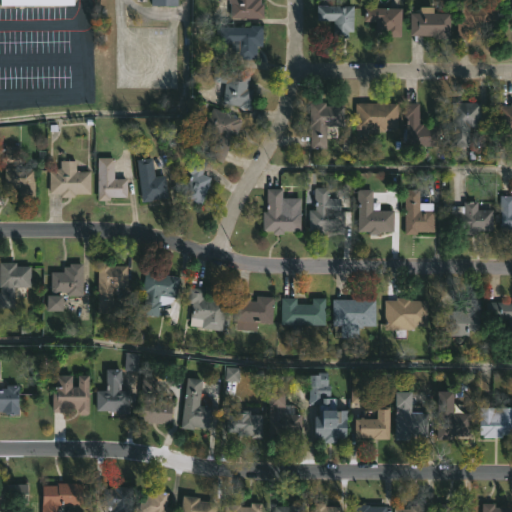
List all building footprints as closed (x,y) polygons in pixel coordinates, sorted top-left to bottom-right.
[(260,0),(260,3),(264,3),(264,18),(230,18),(230,3),(229,3),(229,0),(260,0)] [(459,39),(457,38),(458,15),(462,15),(463,2),(489,3),(488,28),(472,27),(472,39),(459,39)] [(354,5),(353,32),(348,31),(348,38),(333,38),(334,20),(317,20),(317,5),(354,5)] [(434,7),(434,12),(451,13),(451,39),(435,39),(435,36),(421,36),(421,38),(419,38),(419,36),(410,36),(411,12),(421,13),(421,6),(434,7)] [(402,8),(402,36),(386,36),(386,31),(376,31),(376,21),(364,21),(364,7),(402,8)] [(263,25),(262,46),(257,46),(257,60),(236,59),(236,53),(231,53),(231,43),(219,43),(219,26),(250,27),(250,25),(263,25)] [(251,107),(251,109),(238,107),(238,105),(222,103),(225,83),(213,81),(215,65),(234,67),(233,72),(250,74),(248,88),(253,88),(251,107)] [(363,88),(363,102),(398,103),(397,129),(384,129),(384,131),(368,131),(368,142),(357,142),(357,131),(352,130),(352,126),(355,126),(355,103),(358,103),(358,88),(363,88)] [(203,102),(216,106),(215,109),(239,118),(238,120),(241,121),(236,134),(234,133),(222,163),(206,156),(207,154),(202,152),(204,148),(209,150),(214,139),(202,134),(210,113),(201,109),(203,102)] [(326,102),(326,105),(344,105),(344,126),(338,126),(338,137),(327,136),(327,148),(310,148),(310,102),(326,102)] [(460,151),(451,151),(452,102),(481,102),(481,126),(469,126),(469,147),(460,147),(460,151)] [(511,102),(511,135),(499,135),(499,105),(510,105),(510,102),(511,102)] [(419,103),(419,123),(422,123),(422,127),(440,126),(440,146),(418,146),(418,149),(406,148),(406,141),(402,141),(403,129),(406,129),(406,118),(404,118),(404,103),(419,103)] [(19,146),(5,145),(5,160),(19,161),(19,146)] [(114,178),(127,178),(127,197),(110,197),(110,200),(97,200),(97,157),(114,157),(114,178)] [(208,188),(200,208),(181,200),(191,174),(186,173),(193,157),(206,162),(202,174),(211,177),(208,188)] [(154,176),(154,177),(165,176),(168,198),(142,202),(136,160),(152,158),(154,176)] [(76,161),(76,171),(91,171),(90,194),(75,193),(75,197),(61,197),(61,194),(49,193),(49,171),(53,171),(53,169),(60,169),(60,161),(76,161)] [(35,168),(35,197),(21,197),(21,187),(3,188),(2,169),(35,168)] [(329,192),(329,201),(336,201),(336,210),(344,210),(344,231),(318,232),(318,231),(308,231),(309,210),(315,210),(315,206),(314,206),(315,187),(329,187),(329,192)] [(281,188),(281,197),(299,197),(299,230),(282,230),(282,234),(271,234),(272,230),(261,230),(261,210),(265,210),(266,188),(281,188)] [(372,192),(372,201),(379,201),(379,210),(393,210),(393,231),(379,231),(379,234),(369,234),(369,231),(358,231),(358,207),(356,207),(356,191),(358,189),(372,189),(372,192)] [(419,192),(419,203),(432,203),(432,210),(435,210),(435,232),(417,232),(417,234),(404,234),(404,189),(419,189),(419,192)] [(511,195),(511,229),(501,229),(500,195),(511,195)] [(478,203),(478,209),(493,210),(493,232),(471,232),(471,229),(451,229),(451,207),(463,207),(463,201),(478,201),(478,203)] [(31,266),(30,287),(14,287),(14,308),(0,307),(0,262),(15,263),(15,266),(31,266)] [(83,262),(83,295),(65,295),(65,292),(49,292),(49,271),(61,271),(61,266),(68,266),(68,262),(83,262)] [(111,262),(111,265),(128,265),(127,287),(113,287),(113,314),(97,314),(98,262),(111,262)] [(179,277),(176,298),(159,295),(158,302),(160,302),(158,317),(142,314),(145,293),(142,292),(146,268),(162,271),(162,274),(179,277)] [(226,302),(222,331),(190,326),(192,304),(186,303),(189,287),(204,289),(203,298),(226,302)] [(250,300),(256,301),(256,296),(274,297),(272,324),(257,323),(256,331),(238,330),(239,321),(233,321),(235,294),(250,295),(250,300)] [(61,312),(62,296),(46,295),(45,311),(61,312)] [(325,298),(325,325),(281,325),(281,298),(297,298),(297,304),(312,304),(312,298),(325,298)] [(411,298),(411,300),(428,300),(428,327),(423,327),(423,330),(406,330),(406,338),(394,338),(394,330),(385,330),(385,300),(396,300),(397,298),(411,298)] [(375,326),(360,326),(359,338),(341,338),(341,326),(332,325),(332,299),(376,299),(375,326)] [(469,336),(436,336),(436,310),(461,311),(461,299),(481,299),(480,330),(469,330),(469,336)] [(511,335),(509,335),(510,322),(485,321),(485,301),(511,301),(511,335)] [(139,354),(125,352),(123,370),(138,371),(139,354)] [(246,374),(245,384),(240,384),(239,390),(227,389),(227,388),(224,388),(226,367),(240,368),(240,374),(246,374)] [(120,373),(121,391),(131,391),(131,402),(129,402),(129,414),(117,414),(117,411),(96,411),(96,390),(106,391),(106,370),(120,370),(120,373)] [(89,375),(89,415),(78,415),(78,410),(67,409),(67,413),(52,412),(52,387),(56,387),(56,375),(72,375),(72,387),(78,387),(78,375),(89,375)] [(173,403),(171,424),(139,420),(143,377),(157,379),(154,401),(173,403)] [(195,377),(202,379),(199,406),(212,407),(210,428),(198,427),(197,432),(180,430),(187,378),(195,377)] [(0,388),(6,388),(6,385),(18,385),(18,415),(4,415),(4,411),(0,411),(0,388)] [(454,393),(454,404),(461,404),(461,408),(454,408),(454,414),(471,414),(471,437),(453,437),(453,440),(437,439),(438,391),(454,392),(454,393)] [(302,415),(301,436),(284,435),(284,439),(270,438),(270,433),(268,433),(269,392),(285,392),(285,405),(293,405),(293,414),(302,415)] [(411,405),(411,413),(428,413),(428,436),(414,436),(414,439),(395,439),(396,392),(412,393),(411,405)] [(335,399),(335,411),(339,412),(339,410),(348,411),(346,440),(314,439),(315,421),(319,421),(319,404),(323,404),(323,398),(335,399)] [(390,407),(389,439),(354,438),(355,419),(360,419),(361,417),(363,417),(363,419),(376,419),(377,407),(390,407)] [(511,435),(499,435),(499,438),(483,437),(483,435),(480,435),(480,408),(511,408),(511,435)] [(250,411),(250,414),(262,415),(262,436),(237,435),(237,432),(226,432),(226,415),(233,415),(233,410),(250,411)] [(0,505),(0,484),(27,485),(27,505),(0,505)] [(42,511),(42,485),(57,485),(57,484),(82,484),(82,506),(57,505),(56,511),(42,511)] [(134,488),(130,511),(111,511),(112,507),(102,505),(104,488),(113,490),(114,486),(134,488)] [(168,493),(166,507),(170,508),(169,511),(138,511),(140,495),(151,496),(151,493),(156,494),(156,491),(168,493)] [(217,504),(216,511),(180,511),(182,496),(199,498),(198,501),(217,504)] [(392,511),(393,508),(408,508),(408,505),(414,505),(415,502),(428,503),(427,511),(392,511)] [(262,503),(261,511),(224,511),(225,505),(250,507),(251,503),(262,503)] [(304,504),(304,511),(273,511),(274,506),(290,507),(290,503),(304,504)] [(325,503),(325,507),(340,507),(340,511),(313,511),(313,503),(325,503)] [(495,503),(495,508),(511,508),(511,511),(481,511),(482,503),(495,503)]
